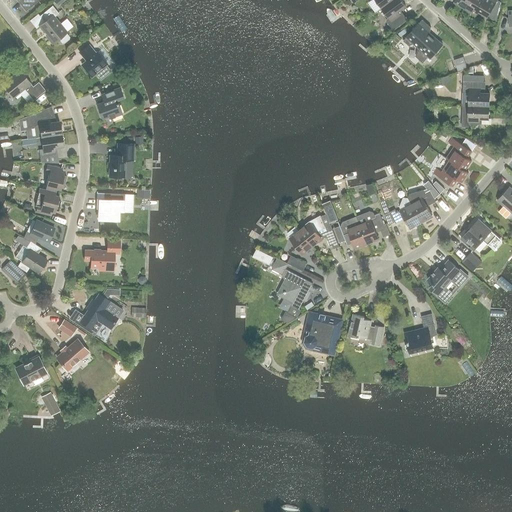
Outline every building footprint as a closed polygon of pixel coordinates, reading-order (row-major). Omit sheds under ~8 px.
[(16,0),(25,10),(31,5),(32,6),(39,0),(16,0)] [(401,0),(392,0),(382,8),(389,18),(386,20),(393,31),(405,22),(398,12),(406,6),(401,0)] [(465,9),(470,0),(456,0),(455,2),(465,9)] [(470,0),(465,9),(476,15),(478,11),(487,17),(491,11),(498,16),(502,3),(497,0),(470,0)] [(53,44),(59,39),(62,43),(64,43),(69,40),(69,37),(66,33),(67,33),(54,17),(59,14),(52,6),(39,16),(44,22),(39,26),(44,33),(45,32),(47,35),(46,36),(53,44)] [(422,20),(403,41),(409,46),(414,44),(418,48),(416,57),(423,63),(431,54),(433,56),(443,45),(430,33),(431,28),(422,20)] [(89,45),(80,53),(86,61),(82,65),(92,77),(107,65),(97,53),(96,53),(89,45)] [(20,71),(3,85),(13,98),(24,89),(33,100),(45,91),(38,82),(33,87),(30,84),(30,83),(20,71)] [(462,105),(469,106),(489,106),(490,94),(485,94),(485,88),(480,88),(480,82),(463,82),(462,105)] [(108,100),(96,105),(102,120),(109,117),(110,119),(122,114),(117,100),(123,98),(119,88),(106,93),(108,100)] [(489,119),(489,106),(469,106),(469,107),(462,107),(461,127),(469,128),(469,124),(479,124),(479,119),(489,119)] [(41,137),(61,134),(59,122),(54,123),(53,119),(52,117),(48,109),(26,117),(30,126),(35,126),(37,138),(41,137)] [(449,133),(443,130),(440,135),(446,138),(449,133)] [(61,134),(41,137),(43,149),(39,150),(40,157),(55,155),(54,148),(63,146),(61,134)] [(136,145),(143,144),(142,137),(135,138),(136,145)] [(446,159),(449,161),(465,171),(471,161),(466,158),(471,151),(452,138),(449,144),(454,147),(446,159)] [(110,155),(109,177),(124,177),(125,160),(133,160),(133,144),(118,144),(117,156),(110,155)] [(465,171),(449,161),(442,172),(437,169),(433,174),(452,186),(457,179),(462,183),(468,173),(465,171)] [(45,189),(56,192),(57,189),(61,190),(62,185),(64,186),(66,176),(60,175),(61,169),(47,165),(45,171),(49,172),(45,189)] [(436,182),(433,184),(441,193),(444,189),(436,182)] [(497,201),(503,206),(498,212),(506,219),(511,211),(511,189),(510,187),(497,201)] [(56,192),(45,189),(39,188),(35,205),(37,206),(35,212),(50,215),(52,209),(58,211),(60,201),(58,200),(59,196),(55,195),(56,192)] [(150,190),(137,190),(137,198),(150,198),(150,190)] [(408,198),(421,222),(432,217),(427,207),(436,202),(430,191),(425,193),(423,191),(409,194),(408,198)] [(119,212),(124,212),(125,194),(112,194),(111,201),(100,200),(99,219),(109,219),(109,221),(119,221),(119,212)] [(421,222),(408,198),(406,198),(403,198),(400,207),(401,210),(397,213),(395,210),(390,213),(396,223),(405,219),(410,228),(421,222)] [(379,202),(382,210),(388,207),(385,200),(379,202)] [(370,211),(356,216),(367,244),(379,239),(375,229),(384,225),(380,213),(374,215),(373,213),(370,211)] [(309,223),(300,231),(312,247),(322,239),(321,237),(325,235),(330,246),(331,246),(332,245),(338,243),(330,225),(326,214),(320,217),(309,223)] [(367,244),(356,216),(342,222),(341,224),(342,226),(334,228),(340,242),(345,240),(347,246),(348,245),(347,242),(352,240),(355,248),(367,244)] [(23,238),(30,242),(35,245),(38,237),(48,242),(54,229),(36,220),(30,233),(26,232),(23,238)] [(483,240),(488,245),(494,250),(502,241),(496,236),(478,220),(461,239),(474,250),(483,240)] [(312,247),(300,231),(290,239),(302,254),(312,247)] [(85,250),(84,261),(91,261),(91,268),(99,268),(99,271),(114,271),(114,254),(119,254),(120,241),(107,241),(107,253),(100,253),(100,251),(85,250)] [(41,249),(35,245),(30,242),(26,247),(23,245),(15,257),(22,262),(29,266),(39,273),(47,261),(37,254),(41,249)] [(273,258),(257,249),(253,257),(269,265),(273,258)] [(471,252),(462,262),(473,271),(481,262),(471,252)] [(291,256),(287,263),(288,264),(302,271),(306,264),(291,256)] [(285,279),(279,289),(284,292),(284,293),(282,298),(293,303),(288,313),(286,312),(282,319),(281,319),(281,320),(288,324),(297,318),(301,310),(299,309),(307,293),(306,292),(308,288),(310,288),(312,283),(285,270),(288,264),(287,263),(277,258),(271,269),(282,275),(281,277),(285,279)] [(435,272),(427,280),(433,284),(430,288),(438,295),(444,288),(445,288),(460,271),(448,260),(437,274),(435,272)] [(11,261),(2,270),(16,284),(25,274),(25,275),(26,274),(11,261)] [(29,266),(22,262),(19,267),(18,267),(26,272),(26,271),(29,266)] [(120,290),(107,289),(103,295),(108,298),(110,295),(120,296),(120,290)] [(89,310),(88,309),(80,322),(91,329),(97,320),(110,329),(118,318),(104,309),(109,301),(98,294),(94,300),(92,299),(89,304),(90,307),(91,307),(89,310)] [(131,317),(146,318),(146,308),(132,308),(131,317)] [(343,320),(325,316),(309,312),(302,343),(306,349),(334,355),(343,320)] [(351,327),(348,337),(359,340),(359,337),(372,340),(371,344),(380,346),(384,327),(376,325),(375,330),(369,329),(371,321),(363,319),(364,317),(353,314),(352,322),(350,321),(349,327),(351,327)] [(405,333),(409,352),(410,355),(433,349),(430,337),(437,335),(432,314),(421,317),(424,328),(405,333)] [(64,320),(59,327),(71,335),(76,328),(64,320)] [(77,341),(57,360),(67,371),(88,352),(77,341)] [(38,359),(16,370),(24,384),(46,373),(38,359)] [(51,416),(60,411),(50,392),(41,397),(51,416)]
